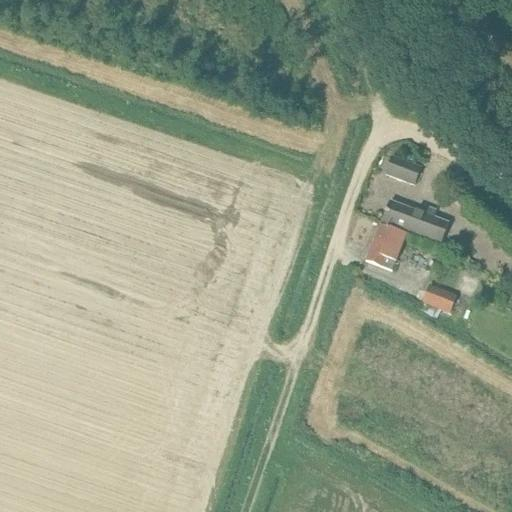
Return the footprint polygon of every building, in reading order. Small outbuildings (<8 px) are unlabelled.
[(414,186),(420,169),(392,159),(386,175),(414,186)] [(420,214),(390,203),(390,204),(389,204),(382,223),(441,245),(448,226),(433,220),(436,212),(423,207),(420,214)] [(392,273),(406,236),(380,226),(366,262),(381,268),(392,273)] [(465,284),(482,287),(486,267),(469,264),(465,284)] [(450,314),(456,298),(429,287),(423,304),(450,314)]
